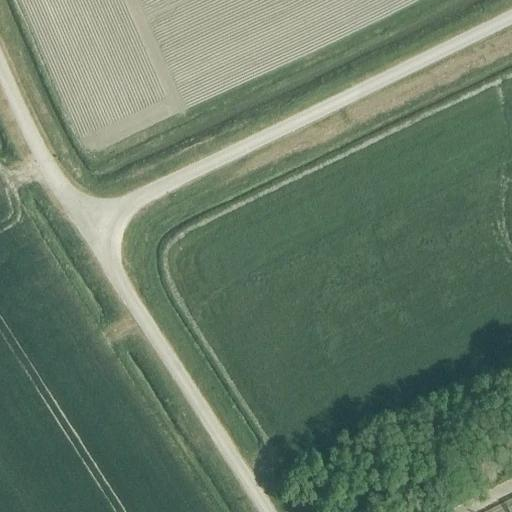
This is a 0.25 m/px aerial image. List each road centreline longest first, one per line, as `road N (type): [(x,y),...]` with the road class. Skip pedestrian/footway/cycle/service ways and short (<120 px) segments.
road 1 (unclassified): [(88,225),(511,21)]
road 2 (unclassified): [(268,511),(88,225)]
road 3 (unclassified): [(88,225),(0,72)]
